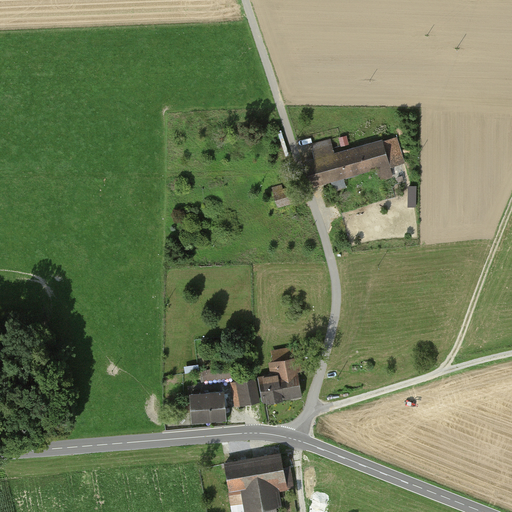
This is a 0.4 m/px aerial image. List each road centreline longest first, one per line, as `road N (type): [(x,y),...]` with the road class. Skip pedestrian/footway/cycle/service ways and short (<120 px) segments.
road 1 (tertiary): [(0,453),(272,434),(482,511)]
road 2 (track): [(247,0),(335,272),(332,331),(295,439)]
road 3 (track): [(440,372),(453,358),(511,206)]
road 4 (track): [(440,372),(308,414)]
